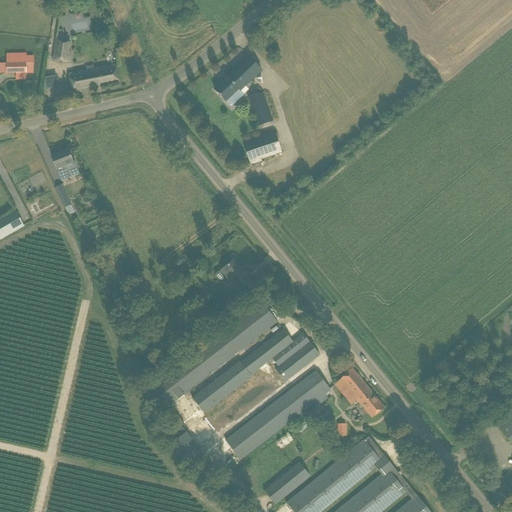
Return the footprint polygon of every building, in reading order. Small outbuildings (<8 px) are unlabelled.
[(56,40),(53,59),(69,62),(71,51),(68,51),(70,42),(56,40)] [(24,55),(6,55),(7,74),(16,74),(16,80),(25,79),(25,73),(33,73),(33,57),(24,57),(24,55)] [(249,57),(214,90),(225,102),(230,107),(244,95),(240,91),(261,71),(255,64),(249,57)] [(85,71),(68,75),(69,80),(72,94),(82,92),(82,89),(119,82),(117,72),(116,66),(98,70),(94,70),(94,67),(86,68),(87,71),(85,71)] [(44,77),(45,87),(55,86),(53,76),(44,77)] [(260,126),(272,121),(262,94),(250,98),(260,126)] [(275,132),(252,140),(243,143),(250,164),(261,161),(260,159),(281,152),(275,132)] [(68,150),(51,156),(55,166),(61,181),(70,178),(79,174),(75,162),(73,163),(71,159),(68,150)] [(62,185),(55,188),(64,209),(65,208),(71,206),(62,185)] [(71,206),(65,208),(68,215),(74,212),(71,205),(71,206)] [(15,211),(0,219),(0,239),(24,226),(15,211)] [(215,275),(215,277),(220,283),(222,283),(225,281),(225,278),(228,276),(239,289),(243,286),(251,280),(234,260),(227,266),(223,269),(223,270),(220,272),(218,272),(215,275)] [(204,285),(198,290),(204,297),(210,292),(204,285)] [(237,307),(251,296),(244,288),(231,299),(237,307)] [(116,292),(111,294),(115,304),(121,301),(116,292)] [(261,301),(146,390),(163,412),(277,323),(261,301)] [(190,324),(182,330),(190,341),(214,324),(202,309),(190,318),(193,322),(190,324)] [(287,381),(286,380),(320,354),(304,333),(293,341),(284,328),(193,398),(205,414),(272,359),(278,367),(275,369),(274,368),(209,419),(220,433),(287,381)] [(373,417),(376,415),(384,408),(352,369),(335,383),(353,405),(358,400),(373,417)] [(240,458),(323,395),(331,389),(316,370),(226,439),(240,458)] [(165,418),(174,431),(166,437),(191,469),(207,456),(183,426),(184,424),(175,411),(165,418)] [(511,443),(511,416),(499,428),(511,443)] [(337,427),(337,436),(346,436),(346,427),(337,427)] [(429,511),(394,468),(384,456),(380,460),(364,440),(287,503),(293,511),(317,511),(374,466),(381,474),(333,511),(380,511),(399,497),(406,505),(396,511),(429,511)] [(276,506),(311,477),(299,462),(264,491),(276,506)]
